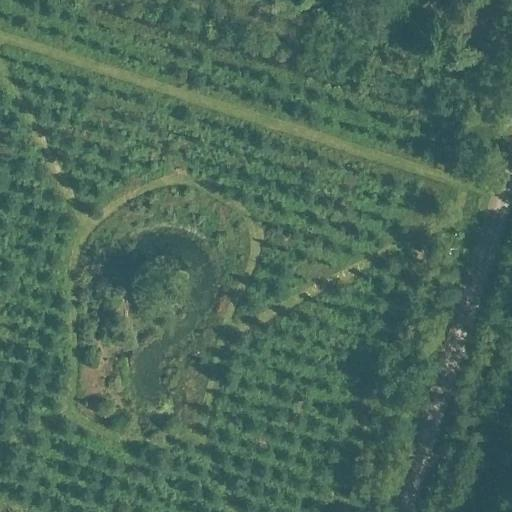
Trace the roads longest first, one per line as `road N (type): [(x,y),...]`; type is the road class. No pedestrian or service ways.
road 1 (unclassified): [(402,511),(511,182)]
road 2 (track): [(194,0),(511,104)]
